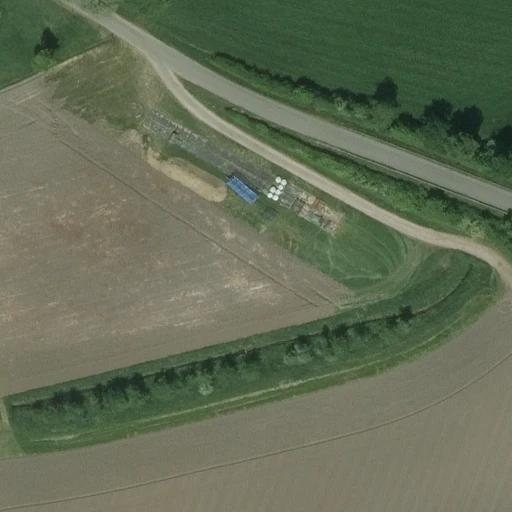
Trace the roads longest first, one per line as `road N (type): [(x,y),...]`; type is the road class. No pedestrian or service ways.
road 1 (unclassified): [(74,0),(261,108),(511,205)]
road 2 (track): [(162,54),(161,69),(182,99),(240,142),(498,266)]
